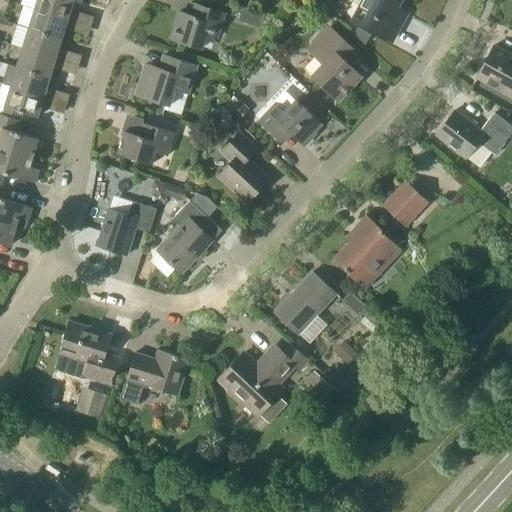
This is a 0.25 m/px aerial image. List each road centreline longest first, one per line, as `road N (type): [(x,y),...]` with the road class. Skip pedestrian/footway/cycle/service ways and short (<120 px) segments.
road 1 (residential): [(60,260),(84,279),(157,303),(201,301),(393,99),(453,0)]
road 2 (residential): [(138,0),(92,93),(75,192),(57,236),(60,260)]
